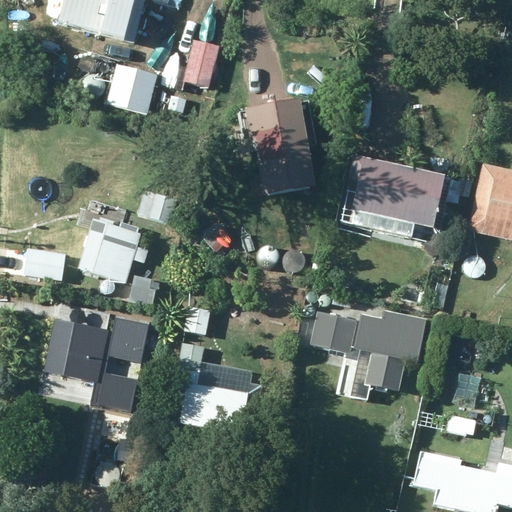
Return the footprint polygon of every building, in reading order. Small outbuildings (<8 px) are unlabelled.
[(61,0),(55,22),(132,45),(145,0),(61,0)] [(193,41),(183,82),(209,88),(218,46),(193,41)] [(146,115),(155,76),(115,66),(105,105),(146,115)] [(167,110),(181,114),(185,101),(170,97),(167,110)] [(314,187),(298,100),(246,109),(261,196),(314,187)] [(443,177),(353,156),(347,180),(357,183),(348,225),(411,239),(414,225),(431,228),(443,177)] [(511,169),(482,163),(466,231),(511,240),(511,169)] [(143,191),(137,216),(158,221),(163,196),(143,191)] [(92,221),(76,268),(123,283),(131,260),(143,264),(148,251),(135,247),(138,236),(92,221)] [(64,255),(24,250),(22,275),(61,281),(64,255)] [(307,256),(258,251),(256,273),(304,279),(307,256)] [(132,277),(128,302),(152,306),(156,281),(132,277)] [(424,290),(404,285),(400,298),(420,304),(424,290)] [(231,309),(256,314),(260,294),(234,289),(231,309)] [(269,294),(265,317),(287,321),(291,297),(269,294)] [(60,376),(101,385),(103,376),(116,378),(120,359),(101,355),(107,328),(116,330),(119,313),(86,306),(80,334),(51,328),(45,354),(64,358),(60,376)] [(205,335),(209,312),(189,308),(184,331),(205,335)] [(415,359),(423,318),(383,311),(381,319),(361,316),(355,348),(359,348),(353,383),(398,391),(404,357),(415,359)] [(309,345),(349,355),(356,323),(317,313),(309,345)] [(149,326),(149,340),(158,340),(158,326),(149,326)] [(185,383),(179,421),(252,435),(261,384),(249,382),(251,368),(201,360),(203,347),(181,344),(174,381),(185,383)] [(488,438),(492,416),(476,412),(474,421),(448,416),(445,433),(465,437),(466,433),(488,438)] [(125,449),(132,417),(112,413),(105,445),(125,449)] [(462,511),(493,511),(506,459),(485,454),(481,472),(443,463),(433,506),(462,511)]
